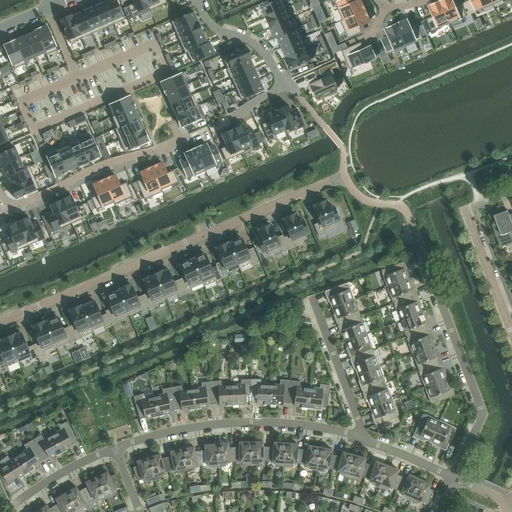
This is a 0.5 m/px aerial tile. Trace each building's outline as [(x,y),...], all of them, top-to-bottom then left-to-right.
[(108,0),(104,2),(114,24),(125,19),(120,8),(121,8),(120,5),(119,6),(116,0),(108,0)] [(132,0),(134,3),(128,6),(133,18),(150,10),(145,0),(132,0)] [(145,0),(150,10),(167,3),(165,0),(145,0)] [(268,2),(259,6),(264,17),(287,7),(283,0),(273,0),(270,1),(268,2)] [(351,0),(338,0),(334,2),(341,19),(339,20),(339,21),(364,10),(363,8),(365,8),(361,0),(360,0),(359,0),(356,0),(353,2),(351,0)] [(439,1),(438,1),(448,23),(466,16),(460,4),(454,6),(450,0),(439,0),(439,1)] [(469,0),(475,12),(492,4),(490,0),(469,0)] [(425,19),(420,21),(422,24),(422,25),(426,33),(431,31),(448,23),(438,1),(429,5),(427,6),(432,16),(425,19)] [(104,2),(93,7),(103,29),(114,24),(104,2)] [(465,2),(460,4),(466,16),(470,14),(465,2)] [(133,18),(128,6),(123,8),(128,20),(133,18)] [(93,7),(82,11),(92,34),(103,29),(93,7)] [(287,7),(264,17),(269,27),(291,18),(287,7)] [(364,10),(339,21),(347,38),(361,32),(358,25),(369,21),(364,10)] [(71,14),(71,15),(80,35),(81,39),(92,34),(82,11),(72,16),(71,14)] [(183,16),(171,21),(176,32),(198,22),(194,12),(185,15),(183,16)] [(71,15),(60,19),(61,22),(70,44),(81,39),(80,35),(71,15)] [(291,18),(269,27),(273,38),(295,28),(294,28),(292,29),(288,19),(291,18)] [(479,18),(473,20),(477,29),(482,27),(479,18)] [(406,19),(395,24),(405,46),(422,39),(421,36),(417,27),(415,23),(408,25),(406,19)] [(198,22),(176,32),(181,43),(203,33),(198,22)] [(388,39),(382,42),(387,54),(405,46),(395,24),(394,24),(386,27),(386,28),(384,29),(388,39)] [(422,25),(417,27),(421,36),(426,34),(426,33),(422,25)] [(47,26),(36,30),(47,55),(58,50),(47,26)] [(295,28),(273,38),(276,37),(280,47),(303,37),(302,37),(299,38),(295,28)] [(36,32),(26,36),(35,58),(45,53),(46,55),(47,55),(36,30),(35,31),(36,32)] [(203,33),(181,43),(185,53),(210,42),(207,43),(203,33)] [(26,36),(15,41),(26,64),(25,62),(35,58),(26,36)] [(303,37),(280,47),(284,57),(283,58),(307,48),(303,37)] [(5,45),(15,69),(26,64),(15,41),(5,45)] [(210,42),(185,53),(185,54),(188,53),(192,63),(215,53),(210,42)] [(360,42),(340,50),(348,69),(360,64),(361,66),(368,63),(367,61),(374,58),(374,56),(371,50),(369,46),(365,47),(362,48),(360,42)] [(247,47),(223,57),(227,68),(252,58),(247,47)] [(307,48),(283,58),(288,69),(312,59),(307,48)] [(252,58),(227,68),(232,79),(254,69),(250,59),(252,58)] [(322,79),(307,86),(310,92),(312,91),(315,97),(322,94),(323,96),(330,93),(329,91),(337,87),(339,86),(331,68),(338,65),(336,61),(318,69),(320,73),(319,73),(322,79)] [(254,69),(232,79),(237,89),(259,79),(254,69)] [(181,74),(161,82),(162,84),(163,87),(166,94),(186,85),(181,74)] [(259,79),(237,89),(241,100),(253,95),(256,94),(255,94),(264,90),(259,79)] [(186,85),(166,94),(167,94),(170,100),(172,104),(193,95),(191,96),(186,85)] [(193,95),(172,104),(174,109),(177,115),(200,105),(198,106),(193,95)] [(130,96),(108,106),(113,117),(135,107),(132,101),(131,98),(130,96)] [(200,105),(177,115),(177,116),(181,126),(181,125),(182,127),(205,117),(200,105)] [(277,107),(276,107),(288,134),(305,126),(299,112),(298,110),(297,109),(296,109),(291,112),(288,105),(278,109),(277,107)] [(135,107),(113,117),(117,128),(115,129),(139,119),(134,108),(135,108),(135,107)] [(268,122),(262,124),(269,142),(277,139),(275,135),(286,131),(287,134),(288,134),(276,107),(271,110),(272,112),(265,115),(268,122)] [(139,119),(115,129),(120,140),(144,130),(141,123),(139,119)] [(243,124),(232,129),(243,153),(260,146),(259,144),(257,139),(254,134),(252,130),(252,129),(251,129),(246,131),(243,124)] [(227,146),(221,149),(226,161),(243,153),(232,129),(221,134),(227,146)] [(316,129),(306,134),(309,140),(319,136),(316,129)] [(4,130),(0,131),(0,144),(9,141),(4,130)] [(144,130),(120,140),(125,152),(138,146),(147,142),(149,141),(148,140),(144,131),(144,130)] [(79,137),(68,142),(78,166),(83,164),(83,163),(84,165),(89,163),(88,161),(89,161),(79,137)] [(79,137),(89,161),(90,160),(90,161),(100,157),(99,156),(101,156),(92,137),(81,142),(79,137)] [(57,147),(67,172),(68,171),(68,170),(78,166),(68,142),(67,142),(68,145),(58,149),(57,147)] [(207,144),(196,149),(205,171),(223,163),(222,162),(216,147),(209,150),(208,147),(207,144)] [(4,152),(0,153),(0,164),(1,166),(20,158),(15,147),(7,151),(6,150),(4,151),(4,152)] [(57,147),(45,152),(56,177),(67,172),(57,147)] [(187,160),(181,163),(187,177),(188,179),(205,171),(196,149),(195,149),(187,152),(185,153),(186,156),(187,160)] [(20,158),(1,166),(5,177),(30,167),(30,166),(24,168),(20,158)] [(162,163),(151,167),(162,192),(163,192),(162,190),(179,182),(176,177),(174,170),(167,173),(162,163)] [(30,167),(5,177),(6,178),(8,177),(12,187),(11,188),(35,178),(30,167)] [(143,179),(137,182),(145,200),(162,192),(151,167),(141,172),(143,179)] [(106,179),(104,180),(115,204),(133,197),(126,183),(120,185),(115,175),(114,176),(113,174),(105,177),(106,179)] [(35,178),(11,188),(16,199),(40,188),(35,178)] [(98,195),(92,198),(97,210),(114,202),(115,205),(115,204),(104,180),(94,185),(98,195)] [(141,191),(137,182),(132,184),(136,193),(141,191)] [(72,195),(61,200),(71,224),(88,217),(83,205),(77,207),(72,195)] [(96,208),(92,199),(88,202),(91,210),(96,208)] [(48,214),(47,214),(47,215),(49,220),(54,231),(71,224),(61,200),(50,205),(53,212),(48,214)] [(339,220),(333,207),(330,208),(327,202),(326,202),(325,201),(324,202),(324,200),(316,204),(316,205),(315,205),(315,207),(314,207),(321,222),(314,225),(319,237),(327,234),(325,231),(337,226),(335,221),(339,220)] [(511,236),(510,233),(511,232),(511,215),(510,216),(508,210),(495,215),(495,225),(493,226),(501,248),(511,243),(511,236)] [(308,233),(303,220),(299,221),(296,215),(295,215),(295,214),(293,215),(293,213),(285,217),(286,218),(284,219),(285,220),(284,220),(290,235),(284,238),(289,250),(296,247),(295,244),(307,239),(305,234),(308,233)] [(29,217),(18,222),(28,246),(45,238),(40,227),(38,222),(38,221),(37,222),(32,224),(29,217)] [(54,231),(49,220),(44,222),(49,234),(54,231)] [(355,220),(348,223),(352,232),(359,229),(355,220)] [(5,236),(4,236),(4,237),(6,242),(12,253),(28,246),(18,222),(7,227),(10,233),(5,236)] [(289,250),(284,238),(283,235),(276,238),(271,226),(270,226),(270,225),(268,226),(268,224),(260,228),(260,229),(259,229),(260,231),(259,231),(261,238),(258,239),(263,252),(267,251),(269,255),(281,250),(282,253),(289,250)] [(259,262),(253,248),(247,251),(241,238),(240,239),(240,238),(233,241),(234,242),(229,244),(239,265),(250,261),(252,266),(259,262)] [(239,265),(229,244),(228,244),(227,243),(217,248),(222,261),(216,264),(217,266),(222,278),(229,275),(228,273),(240,268),(239,265)] [(222,278),(217,266),(211,269),(205,254),(203,255),(203,254),(196,256),(197,258),(193,259),(203,283),(204,286),(222,278)] [(203,283),(193,259),(188,261),(188,260),(181,263),(182,264),(180,265),(186,277),(179,279),(186,294),(193,291),(191,288),(203,283)] [(403,262),(381,270),(388,287),(409,279),(405,269),(406,268),(403,262)] [(186,294),(179,279),(173,282),(168,270),(162,272),(162,271),(155,274),(166,299),(177,294),(179,297),(186,294)] [(166,299),(155,274),(149,277),(149,278),(144,280),(149,292),(143,295),(149,310),(156,307),(155,304),(166,299)] [(413,290),(409,279),(388,287),(394,304),(416,295),(414,289),(413,290)] [(328,298),(329,298),(333,308),(354,300),(347,283),(325,291),(328,298)] [(149,310),(143,295),(136,298),(131,285),(129,285),(129,284),(121,287),(122,288),(120,289),(121,290),(119,291),(129,315),(141,310),(142,313),(149,310)] [(129,315),(119,291),(115,293),(114,292),(108,294),(108,296),(107,296),(112,308),(106,311),(107,313),(112,326),(119,323),(118,320),(129,315)] [(419,302),(416,295),(394,304),(400,320),(421,312),(417,302),(419,302)] [(336,319),(338,325),(360,317),(354,300),(333,308),(337,318),(336,319)] [(112,326),(107,313),(101,316),(94,302),(93,302),(93,301),(86,304),(87,305),(82,307),(93,331),(104,326),(105,329),(112,326)] [(93,331),(82,307),(81,307),(80,306),(79,307),(78,306),(71,309),(71,310),(70,311),(75,324),(69,327),(75,341),(82,338),(82,337),(93,333),(93,331)] [(425,323),(421,312),(400,320),(407,337),(429,329),(426,322),(425,323)] [(75,341),(69,327),(63,329),(58,317),(56,318),(56,317),(49,319),(50,321),(45,322),(56,346),(57,348),(68,343),(68,344),(75,341)] [(341,331),(345,341),(366,333),(360,317),(338,325),(340,331),(341,331)] [(56,346),(45,322),(44,323),(43,322),(42,322),(41,321),(34,325),(34,326),(33,326),(40,342),(33,345),(39,357),(40,361),(47,358),(44,351),(55,347),(56,346)] [(302,322),(302,324),(302,325),(301,330),(310,331),(311,323),(302,322)] [(393,335),(389,326),(384,328),(387,337),(393,335)] [(431,335),(429,329),(407,337),(413,354),(434,346),(430,335),(431,335)] [(39,357),(33,345),(27,348),(21,333),(15,335),(15,334),(8,337),(9,338),(13,347),(18,360),(19,362),(30,357),(32,360),(38,357),(39,357)] [(348,352),(351,358),(373,350),(366,333),(345,341),(349,352),(348,352)] [(246,334),(235,335),(235,342),(247,342),(246,334)] [(9,338),(8,337),(2,340),(2,341),(0,341),(0,351),(3,358),(0,359),(0,368),(2,373),(9,370),(8,367),(19,362),(18,360),(13,347),(9,338)] [(438,356),(434,346),(413,354),(419,370),(441,362),(439,356),(438,356)] [(373,351),(373,350),(351,358),(353,365),(354,364),(358,375),(379,367),(378,365),(383,363),(378,349),(373,351)] [(444,368),(441,362),(419,370),(426,387),(447,379),(443,369),(444,368)] [(361,385),(363,392),(385,383),(379,367),(358,375),(362,385),(361,385)] [(271,385),(261,384),(261,379),(251,380),(251,402),(257,402),(257,404),(270,405),(271,385)] [(452,389),(451,390),(447,379),(426,387),(432,404),(454,396),(452,389)] [(233,405),(246,404),(245,402),(251,402),(251,380),(241,380),(241,384),(232,385),(233,405)] [(270,405),(283,405),(283,403),(289,403),(291,381),(281,380),(280,385),(271,385),(270,405)] [(232,385),(222,385),(221,381),(211,382),(214,404),(219,404),(219,406),(233,405),(232,385)] [(294,404),(294,406),(307,408),(310,388),(300,386),(301,382),(291,381),(289,403),(294,404)] [(211,382),(201,383),(202,387),(192,389),(195,409),(208,407),(208,405),(214,404),(211,382)] [(367,397),(371,408),(391,400),(385,383),(363,392),(365,398),(367,397)] [(330,386),(320,384),(319,389),(310,388),(307,408),(320,410),(321,407),(326,408),(330,386)] [(182,409),(182,411),(195,409),(192,389),(183,390),(182,386),(172,387),(176,410),(182,409)] [(159,416),(171,413),(171,411),(176,410),(172,387),(170,388),(162,389),(163,394),(154,396),(159,416)] [(145,417),(146,419),(159,416),(154,396),(144,399),(143,394),(134,397),(140,418),(145,417)] [(391,400),(371,408),(374,418),(373,419),(376,425),(388,421),(389,423),(390,423),(390,425),(400,421),(391,400)] [(342,410),(334,409),(333,417),(341,418),(342,410)] [(420,438),(420,437),(430,442),(439,421),(423,414),(413,435),(420,438)] [(440,448),(446,450),(456,429),(439,421),(430,442),(440,446),(440,448)] [(59,426),(61,430),(52,435),(62,453),(70,448),(73,446),(72,444),(77,442),(68,422),(59,426)] [(33,423),(25,426),(29,433),(36,429),(33,423)] [(75,424),(71,425),(78,440),(81,439),(75,424)] [(400,433),(398,439),(403,441),(406,435),(400,433)] [(44,439),(41,435),(33,440),(45,459),(49,457),(50,459),(57,455),(62,453),(52,435),(44,439)] [(41,464),(40,462),(45,459),(33,440),(24,445),(27,449),(18,455),(30,472),(34,468),(41,464)] [(248,466),(250,466),(251,466),(251,441),(248,441),(248,443),(246,443),(246,442),(239,442),(239,447),(234,447),(235,462),(239,462),(242,462),(242,464),(244,465),(246,465),(248,466)] [(258,465),(259,465),(261,464),(261,462),(263,462),(268,462),(269,447),(263,447),(263,442),(256,442),(257,443),(254,443),(254,441),(251,441),(251,466),(252,466),(254,466),(256,466),(258,465)] [(281,467),(283,467),(284,467),(286,442),(283,441),(283,444),(281,444),(281,442),(274,442),(274,447),(269,447),(268,462),(272,462),(275,462),(275,465),(277,466),(279,466),(281,467)] [(225,466),(227,466),(228,465),(228,463),(230,463),(230,462),(235,462),(234,447),(229,448),(228,443),(222,443),(222,445),(220,445),(219,442),(217,443),(219,468),(221,467),(223,467),(225,466)] [(291,467),(292,466),(293,466),(293,464),(296,464),(301,464),(303,450),(297,449),(298,444),(291,444),(291,445),(289,445),(289,442),(286,442),(284,467),(286,467),(288,467),(291,467)] [(215,468),(218,468),(219,468),(217,443),(214,443),(214,446),(211,446),(211,445),(205,445),(205,450),(200,451),(202,465),(207,465),(209,465),(210,467),(212,468),(214,468),(215,468)] [(314,471),(315,471),(316,471),(321,446),(318,446),(317,448),(315,448),(315,447),(308,446),(308,450),(303,450),(301,464),(305,465),(308,466),(307,468),(310,469),(311,470),(314,471)] [(323,471),(324,471),(325,471),(326,469),(329,469),(333,470),(336,456),(331,455),(332,450),(325,448),(325,450),(323,449),(323,447),(321,446),(316,471),(319,472),(321,472),(323,471)] [(193,471),(194,470),(196,469),(195,467),(198,466),(202,465),(200,451),(195,452),(194,447),(188,448),(188,450),(185,450),(185,447),(182,448),(187,473),(189,472),(191,471),(193,471)] [(184,473),(186,473),(187,473),(182,448),(179,448),(180,451),(177,452),(177,450),(171,451),(171,456),(167,458),(170,472),(174,471),(177,471),(178,473),(179,473),(182,473),(184,473)] [(345,477),(347,478),(348,478),(354,454),(352,453),(351,456),(349,455),(349,454),(343,452),(341,457),(336,456),(333,470),(337,471),(340,472),(339,474),(341,475),(343,476),(345,477)] [(161,478),(163,477),(164,476),(163,474),(166,473),(170,472),(167,458),(161,459),(160,454),(154,456),(154,457),(152,458),(151,455),(148,456),(155,480),(157,480),(159,479),(161,478)] [(354,479),(356,479),(357,479),(358,477),(360,478),(361,477),(365,478),(369,465),(364,463),(366,458),(359,456),(359,458),(357,457),(357,455),(354,454),(348,478),(350,479),(352,479),(354,479)] [(8,456),(0,461),(0,462),(3,467),(1,468),(0,468),(0,470),(8,483),(17,477),(19,479),(25,475),(30,472),(18,455),(10,460),(8,456)] [(152,481),(154,481),(155,480),(148,456),(145,457),(146,460),(144,460),(143,459),(137,461),(138,466),(133,468),(138,481),(142,479),(143,480),(145,479),(146,481),(148,481),(150,481),(152,481)] [(376,487),(378,488),(379,488),(388,464),(385,463),(384,466),(382,465),(382,464),(376,462),(374,466),(369,465),(365,478),(369,480),(372,481),(371,483),(373,485),(374,486),(376,487)] [(384,489),(387,490),(388,490),(389,488),(391,489),(392,488),(396,490),(402,477),(396,474),(398,470),(392,467),(392,469),(390,468),(390,465),(388,464),(379,488),(380,489),(382,489),(384,489)] [(112,496),(114,494),(114,493),(114,491),(116,490),(120,488),(115,474),(110,477),(108,472),(102,475),(102,476),(100,477),(99,474),(96,476),(107,499),(109,498),(111,497),(112,496)] [(407,500),(409,501),(410,501),(421,478),(418,477),(417,479),(415,478),(415,477),(409,474),(407,479),(402,477),(396,490),(401,492),(401,493),(403,494),(402,496),(404,497),(405,498),(406,499),(407,500)] [(104,500),(106,499),(107,499),(96,476),(94,477),(95,479),(92,480),(92,479),(86,482),(88,487),(83,489),(94,509),(98,506),(98,501),(100,501),(102,500),(104,500)] [(417,503),(418,503),(419,503),(420,501),(428,505),(434,491),(429,489),(431,484),(425,482),(424,483),(422,482),(423,479),(421,478),(410,501),(412,502),(414,503),(417,503)] [(83,510),(84,509),(85,508),(89,511),(94,509),(83,489),(79,491),(76,487),(71,490),(71,492),(69,493),(68,490),(65,492),(77,511),(80,511),(82,511),(83,510)] [(77,511),(65,492),(63,493),(64,496),(62,497),(61,496),(56,499),(58,503),(54,506),(57,511),(77,511)] [(148,505),(161,500),(159,495),(146,500),(148,505)] [(165,503),(162,503),(149,508),(150,511),(156,511),(164,509),(166,508),(165,503)]
